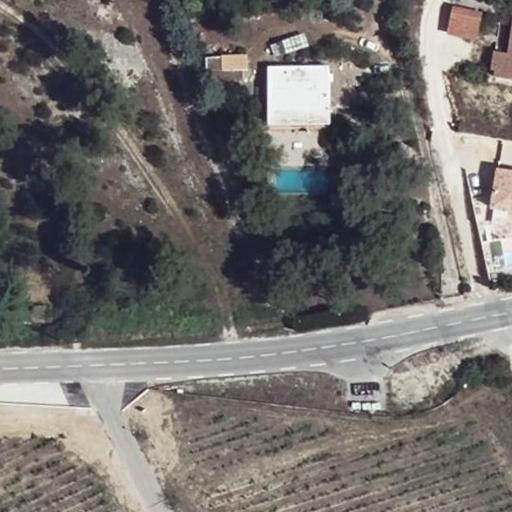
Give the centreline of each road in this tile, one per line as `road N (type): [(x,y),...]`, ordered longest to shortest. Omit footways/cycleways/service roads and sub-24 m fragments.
road 1 (secondary): [(0,369),(304,351),(511,309)]
road 2 (track): [(233,357),(230,269),(64,79),(0,34)]
road 3 (track): [(130,0),(230,269)]
